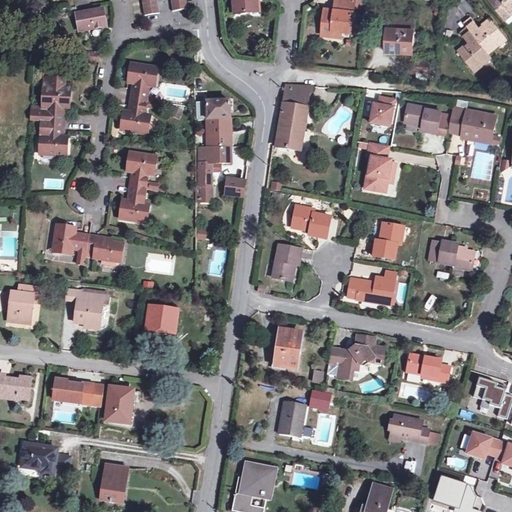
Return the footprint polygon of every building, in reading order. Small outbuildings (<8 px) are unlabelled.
[(142,0),(146,18),(159,16),(156,0),(142,0)] [(171,0),(173,14),(188,12),(187,4),(185,0),(171,0)] [(254,0),(233,0),(235,16),(255,13),(254,0)] [(344,27),(353,27),(356,0),(337,0),(337,10),(326,9),(324,35),(334,36),(335,30),(344,31),(344,27)] [(510,11),(511,13),(511,0),(490,0),(488,1),(502,18),(510,11)] [(96,10),(94,10),(93,11),(92,12),(76,15),(75,15),(79,31),(80,31),(107,27),(103,10),(98,11),(96,10)] [(505,21),(511,15),(511,13),(510,11),(502,18),(505,21)] [(497,43),(505,36),(491,20),(481,29),(473,18),(466,24),(469,28),(490,54),(500,46),(497,43)] [(389,19),(388,30),(415,32),(416,20),(389,19)] [(493,58),(490,54),(469,28),(462,34),(464,37),(470,45),(459,53),(473,70),(480,63),(483,67),(493,58)] [(415,32),(388,30),(387,54),(414,55),(415,32)] [(507,40),(505,36),(497,43),(500,46),(507,40)] [(87,54),(86,62),(98,63),(99,55),(87,54)] [(428,62),(415,61),(415,71),(427,72),(428,62)] [(476,73),(483,67),(480,63),(473,70),(476,73)] [(133,87),(131,100),(146,102),(149,89),(150,89),(151,85),(155,86),(157,77),(153,76),(153,72),(131,69),(128,86),(133,87)] [(71,96),(71,92),(68,92),(69,82),(48,80),(48,90),(44,90),(42,109),(48,110),(47,124),(66,125),(67,111),(70,111),(70,108),(74,108),(74,96),(71,96)] [(285,93),(311,95),(312,87),(286,86),(285,93)] [(285,93),(284,104),(305,108),(309,111),(311,95),(285,93)] [(369,103),(367,126),(390,128),(394,98),(378,97),(377,104),(369,103)] [(131,100),(129,108),(145,111),(146,102),(131,100)] [(207,102),(208,148),(232,148),(230,101),(207,102)] [(408,122),(419,124),(424,125),(423,130),(438,133),(442,111),(428,109),(428,107),(409,103),(406,121),(408,122)] [(305,108),(284,104),(277,148),(302,151),(309,111),(305,108)] [(457,105),(456,112),(467,115),(468,109),(469,107),(457,105)] [(474,131),(494,135),(498,116),(468,109),(467,115),(456,112),(452,132),(464,134),(463,137),(472,139),(474,131)] [(442,111),(438,133),(447,135),(452,113),(442,111)] [(144,116),(128,114),(124,113),(121,133),(143,136),(144,132),(148,133),(150,121),(145,120),(146,116),(144,116)] [(418,131),(419,124),(408,122),(407,128),(418,131)] [(39,158),(67,159),(67,156),(71,156),(71,143),(68,143),(68,139),(65,139),(66,125),(47,124),(42,123),(39,158)] [(492,143),(494,135),(474,131),(472,139),(492,143)] [(370,149),(371,143),(362,141),(360,141),(360,147),(370,149)] [(385,145),(371,143),(370,149),(368,157),(372,157),(369,175),(368,175),(366,188),(386,192),(388,183),(389,174),(395,175),(397,164),(391,163),(392,161),(388,160),(383,159),(385,145)] [(232,148),(208,148),(200,148),(199,187),(197,187),(197,199),(202,199),(202,196),(212,196),(212,173),(218,173),(218,164),(222,164),(232,163),(232,148)] [(132,176),(130,189),(147,192),(149,179),(151,179),(152,175),(157,175),(159,165),(154,164),(155,159),(130,155),(127,175),(132,176)] [(454,165),(465,166),(466,157),(454,157),(454,165)] [(502,169),(510,169),(510,161),(502,161),(502,169)] [(228,179),(226,196),(243,198),(246,182),(228,179)] [(269,190),(280,192),(282,184),(272,181),(269,190)] [(147,192),(130,189),(128,203),(123,202),(120,222),(144,226),(145,222),(149,222),(151,211),(146,210),(147,206),(144,205),(147,192)] [(327,239),(331,218),(313,215),(314,210),(297,207),(292,229),(310,232),(309,236),(327,239)] [(395,261),(398,246),(402,246),(405,228),(383,224),(380,242),(376,242),(374,257),(395,261)] [(59,227),(55,250),(59,250),(58,255),(70,257),(71,252),(75,253),(75,251),(78,235),(79,230),(59,227)] [(205,240),(206,231),(197,231),(196,239),(205,240)] [(85,236),(78,235),(75,251),(82,252),(85,236)] [(89,253),(92,237),(85,236),(82,252),(80,266),(87,267),(89,253)] [(98,238),(92,237),(89,253),(96,254),(95,260),(118,264),(119,260),(123,261),(124,250),(120,249),(121,245),(113,244),(98,242),(98,238)] [(430,260),(439,261),(442,243),(434,241),(430,260)] [(442,243),(439,261),(439,263),(454,265),(453,267),(472,271),(476,252),(457,248),(458,244),(443,241),(442,243)] [(292,265),(296,266),(299,266),(302,250),(279,246),(274,278),(289,281),(292,265)] [(387,272),(386,280),(396,282),(398,273),(387,272)] [(360,284),(361,281),(352,279),(349,297),(357,298),(357,300),(392,306),(396,282),(386,280),(377,278),(376,283),(376,287),(360,284)] [(20,286),(19,294),(34,296),(33,303),(41,304),(42,290),(20,286)] [(67,301),(78,302),(82,302),(83,294),(83,293),(69,291),(67,301)] [(34,296),(19,294),(12,293),(8,322),(30,325),(33,303),(34,296)] [(82,302),(78,302),(75,323),(84,325),(85,321),(100,323),(103,306),(108,306),(109,298),(83,294),(82,302)] [(174,337),(178,312),(150,308),(146,333),(174,337)] [(99,331),(100,323),(85,321),(84,325),(84,329),(99,331)] [(303,334),(283,331),(277,366),(298,370),(303,334)] [(356,348),(351,352),(333,349),(330,365),(340,366),(338,378),(353,380),(355,372),(360,372),(361,366),(367,361),(369,365),(371,364),(376,359),(385,361),(386,350),(376,348),(377,340),(358,336),(356,348)] [(439,379),(438,383),(448,385),(452,369),(442,367),(443,362),(411,356),(408,374),(423,376),(439,379)] [(314,371),(312,383),(322,385),(323,373),(314,371)] [(17,397),(17,399),(28,400),(31,380),(20,378),(19,382),(4,380),(4,376),(0,375),(0,396),(2,397),(2,395),(17,397)] [(508,420),(511,407),(511,396),(506,395),(507,391),(498,388),(499,385),(480,379),(474,398),(491,403),(490,406),(501,409),(498,417),(508,420)] [(57,381),(54,401),(66,403),(66,405),(83,407),(83,405),(94,406),(103,407),(105,387),(96,386),(77,384),(77,386),(71,385),(71,388),(66,387),(67,383),(57,381)] [(129,425),(133,392),(111,389),(107,421),(129,425)] [(331,402),(332,396),(332,395),(314,392),(311,407),(330,410),(331,402)] [(286,402),(280,435),(302,439),(307,406),(286,402)] [(461,410),(459,417),(472,419),(474,413),(461,410)] [(424,422),(395,417),(391,437),(402,439),(428,444),(430,433),(430,431),(423,430),(424,422)] [(430,433),(428,444),(435,446),(438,435),(430,433)] [(501,442),(474,434),(467,454),(485,460),(487,454),(496,456),(495,458),(496,458),(501,442)] [(511,466),(511,445),(501,442),(496,458),(504,460),(503,464),(511,466)] [(56,456),(57,449),(25,445),(22,468),(43,471),(42,474),(54,476),(55,468),(56,456)] [(70,458),(56,456),(55,468),(68,470),(70,458)] [(496,477),(502,461),(496,459),(491,475),(496,477)] [(120,486),(125,486),(128,469),(106,466),(100,500),(117,503),(120,486)] [(253,506),(256,493),(270,495),(274,473),(242,467),(233,511),(241,511),(242,508),(249,509),(248,511),(266,511),(267,508),(253,506)] [(467,488),(445,480),(438,501),(459,508),(457,511),(473,511),(471,511),(474,499),(467,488)] [(387,511),(394,491),(374,486),(368,509),(368,510),(369,510),(367,511),(387,511)]
